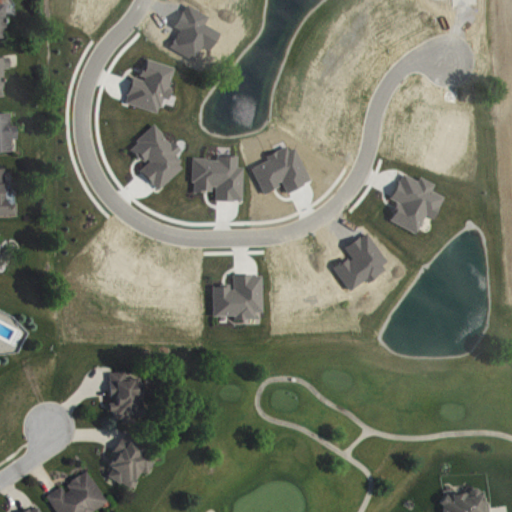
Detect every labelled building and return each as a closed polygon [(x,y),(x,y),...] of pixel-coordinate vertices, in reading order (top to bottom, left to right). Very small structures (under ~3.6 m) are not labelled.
[(0,98),(5,99),(5,70),(12,70),(12,58),(0,58),(0,98)] [(177,69),(147,60),(142,79),(135,77),(127,105),(161,114),(165,100),(171,102),(174,89),(171,88),(177,69)] [(0,114),(0,154),(14,155),(13,140),(19,140),(19,127),(12,127),(12,115),(0,114)] [(160,192),(187,169),(177,157),(181,154),(157,126),(131,148),(147,166),(142,171),(160,192)] [(244,202),(245,169),(239,169),(239,158),(219,157),(219,160),(195,160),(195,193),(217,193),(216,202),(244,202)] [(8,169),(0,169),(0,217),(19,217),(19,206),(8,206),(8,169)] [(446,198),(434,193),(438,185),(422,179),(421,182),(404,175),(393,200),(399,203),(391,223),(419,235),(427,216),(437,221),(446,198)] [(264,277),(234,277),(234,288),(214,288),(215,318),(236,318),(236,321),(257,321),(257,314),(265,314),(264,277)] [(111,374),(113,402),(111,402),(112,421),(123,420),(123,425),(146,423),(144,396),(148,395),(147,384),(128,385),(127,373),(111,374)] [(110,478),(134,491),(144,472),(150,476),(159,458),(124,439),(109,467),(114,470),(110,478)] [(97,511),(110,504),(89,472),(66,487),(65,487),(48,498),(57,511),(97,511)] [(490,511),(488,492),(443,497),(444,511),(490,511)]
